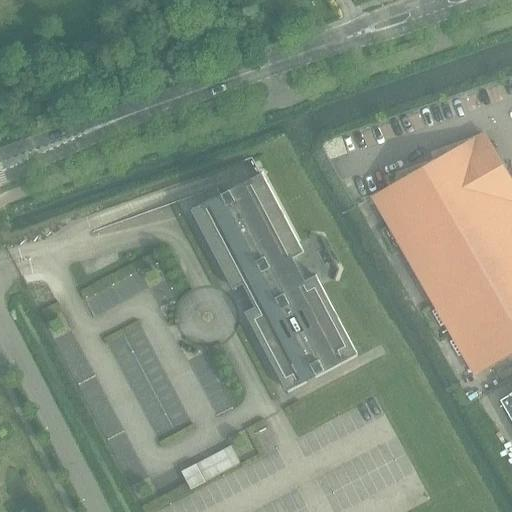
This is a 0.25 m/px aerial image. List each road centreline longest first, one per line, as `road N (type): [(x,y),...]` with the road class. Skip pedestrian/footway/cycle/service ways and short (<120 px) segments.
road 1 (unclassified): [(98,511),(0,319)]
road 2 (tertiary): [(150,107),(338,40)]
road 3 (tertiary): [(0,178),(150,107)]
road 4 (tertiary): [(150,107),(0,153)]
road 5 (tertiary): [(338,40),(378,37),(480,0)]
